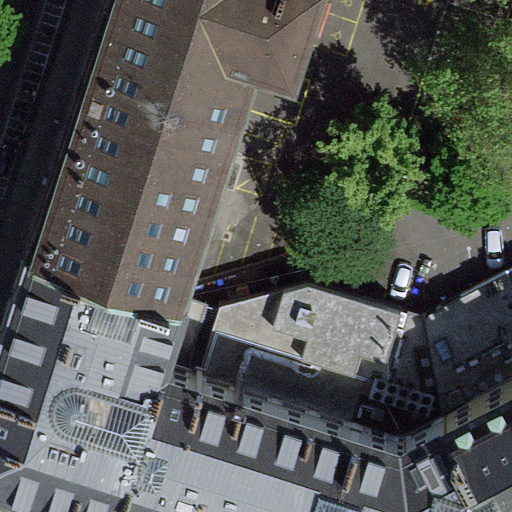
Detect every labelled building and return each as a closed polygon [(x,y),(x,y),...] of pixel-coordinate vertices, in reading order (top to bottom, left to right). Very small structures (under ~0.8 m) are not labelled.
[(106,0),(33,239),(183,288),(259,48),(295,58),(313,0),(106,0)] [(508,0),(407,0),(370,112),(464,142),(508,0)] [(337,183),(319,178),(315,195),(332,200),(337,183)] [(0,469),(95,500),(117,506),(164,357),(166,351),(182,294),(183,288),(33,239),(0,343),(0,469)] [(511,277),(508,270),(425,313),(437,369),(495,340),(511,331),(511,277)] [(409,308),(311,277),(220,303),(201,367),(357,417),(398,430),(399,401),(425,387),(409,308)] [(208,302),(182,294),(166,351),(190,358),(208,302)] [(511,331),(495,340),(504,357),(511,352),(511,331)] [(134,511),(327,511),(357,417),(201,367),(164,357),(117,506),(134,511)] [(511,511),(511,375),(444,411),(496,511),(511,511)] [(357,417),(327,511),(496,511),(444,411),(403,432),(398,430),(357,417)]
